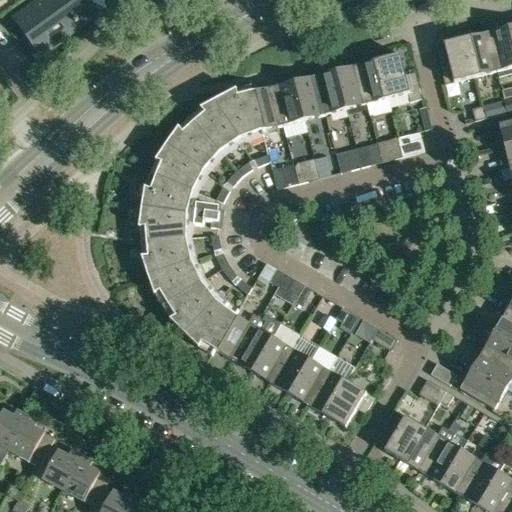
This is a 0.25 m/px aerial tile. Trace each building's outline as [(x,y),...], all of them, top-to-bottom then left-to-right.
[(96,10),(88,0),(49,0),(40,7),(38,4),(15,20),(40,55),(62,39),(60,36),(96,10)] [(497,74),(511,70),(511,44),(508,30),(487,36),(497,74)] [(487,36),(466,41),(476,80),(497,74),(487,36)] [(445,88),(476,80),(466,41),(445,46),(450,68),(441,70),(445,88)] [(400,57),(378,63),(388,102),(419,94),(415,76),(405,78),(400,57)] [(357,68),(367,107),(388,102),(378,63),(357,68)] [(357,68),(336,74),(346,112),(367,107),(357,68)] [(346,112),(336,74),(315,79),(325,118),(346,112)] [(315,79),(294,84),(304,123),(325,118),(315,79)] [(273,90),(283,129),(304,123),(294,84),(273,90)] [(273,90),(253,95),(262,134),(283,129),(273,90)] [(262,134),(253,95),(252,94),(238,98),(236,92),(200,111),(205,116),(183,135),(178,130),(156,163),(161,165),(151,192),(145,190),(139,230),(145,229),(147,259),(141,259),(154,297),(160,294),(175,318),(170,322),(198,350),(202,344),(215,352),(236,318),(216,303),(201,284),(190,263),(186,241),(187,218),(192,194),(204,173),(220,155),(239,142),(257,135),(262,134)] [(506,116),(503,105),(489,109),(491,119),(506,116)] [(484,109),(473,112),(476,124),(487,121),(484,109)] [(505,149),(511,146),(511,123),(499,127),(505,149)] [(399,144),(403,160),(425,154),(421,142),(411,144),(409,137),(398,140),(399,144)] [(403,160),(399,144),(389,147),(394,162),(403,160)] [(356,151),(360,170),(370,167),(365,148),(356,151)] [(349,156),(337,159),(341,175),(353,172),(349,156)] [(254,163),(257,170),(270,165),(268,158),(254,163)] [(298,187),(312,183),(307,163),(296,166),(294,171),(298,187)] [(242,180),(253,172),(249,164),(237,174),(242,180)] [(293,167),(272,172),(272,173),(276,192),(277,192),(298,187),(294,171),(293,167)] [(237,174),(226,185),(232,190),(242,180),(237,174)] [(223,206),(229,194),(223,189),(216,203),(223,206)] [(210,230),(218,231),(220,211),(196,208),(194,222),(211,225),(210,230)] [(221,251),(218,238),(210,238),(213,253),(221,251)] [(222,256),(215,258),(222,272),(229,267),(222,256)] [(229,267),(222,272),(232,284),(237,279),(229,267)] [(277,289),(285,277),(276,272),(269,285),(277,289)] [(293,282),(285,277),(277,289),(286,294),(293,282)] [(235,287),(241,292),(246,286),(241,281),(235,287)] [(246,286),(241,292),(248,297),(252,290),(246,286)] [(304,289),(295,304),(302,308),(311,293),(304,289)] [(341,311),(335,322),(343,327),(350,317),(341,311)] [(511,320),(505,316),(494,335),(511,345),(511,320)] [(254,329),(236,318),(215,352),(234,363),(254,329)] [(252,374),(273,340),(254,329),(234,363),(252,374)] [(398,342),(378,331),(372,342),(391,353),(398,342)] [(483,353),(511,370),(511,345),(494,335),(483,353)] [(291,351),(273,340),(252,374),(271,385),(291,351)] [(271,385),(290,397),(310,362),(291,351),(271,385)] [(472,372),(506,392),(511,382),(511,370),(483,353),(472,372)] [(328,373),(310,362),(290,397),(308,408),(328,373)] [(456,377),(437,366),(430,376),(450,388),(456,377)] [(506,392),(472,372),(460,391),(495,412),(506,392)] [(308,408),(326,419),(347,384),(328,373),(308,408)] [(446,393),(427,382),(419,396),(438,408),(440,404),(446,393)] [(374,400),(347,384),(326,419),(346,430),(357,411),(365,416),(374,400)] [(446,393),(440,404),(447,408),(453,397),(446,393)] [(8,452),(27,418),(17,412),(13,417),(3,412),(0,418),(0,459),(3,462),(8,452)] [(385,453),(404,465),(425,430),(398,414),(388,430),(396,435),(385,453)] [(37,423),(27,418),(8,452),(37,468),(39,469),(49,448),(50,449),(55,441),(35,429),(37,423)] [(404,465),(423,476),(448,433),(442,429),(437,437),(425,430),(404,465)] [(455,437),(448,433),(423,476),(441,487),(462,452),(450,445),(455,437)] [(39,469),(37,468),(33,476),(63,493),(82,458),(72,452),(69,459),(50,449),(49,448),(39,469)] [(481,463),(462,452),(441,487),(460,499),(481,463)] [(487,453),(481,463),(460,499),(478,509),(499,474),(505,464),(487,453)] [(93,464),(82,458),(63,493),(92,508),(93,509),(104,488),(106,489),(110,481),(90,470),(93,464)] [(501,511),(511,495),(511,482),(499,474),(478,509),(482,511),(501,511)] [(89,511),(129,511),(137,498),(127,493),(123,499),(106,489),(104,488),(93,509),(92,508),(89,511)] [(511,511),(511,495),(501,511),(511,511)] [(148,504),(137,498),(129,511),(147,511),(144,510),(148,504)] [(27,511),(31,505),(21,499),(13,511),(27,511)]
